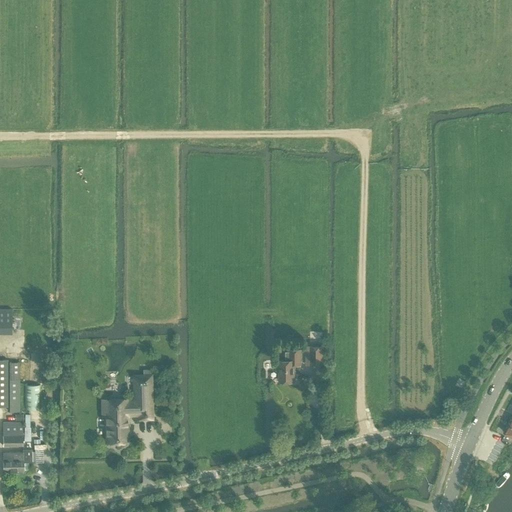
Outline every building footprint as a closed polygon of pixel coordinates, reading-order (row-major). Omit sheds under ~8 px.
[(0,333),(12,333),(12,309),(0,309),(0,333)] [(323,365),(323,347),(310,347),(310,365),(323,365)] [(294,365),(300,365),(300,350),(290,350),(290,352),(285,352),(285,361),(276,361),(276,371),(279,371),(279,382),(294,381),(294,365)] [(19,412),(19,380),(19,362),(9,362),(9,412),(19,412)] [(109,412),(106,412),(107,442),(127,441),(126,416),(138,415),(138,419),(152,419),(151,375),(150,375),(150,370),(143,370),(143,375),(133,375),(134,401),(126,402),(126,399),(109,400),(109,412)] [(23,446),(23,435),(22,422),(2,422),(3,446),(23,446)] [(23,452),(3,452),(3,471),(23,470),(23,462),(32,462),(32,449),(23,450),(23,452)]
